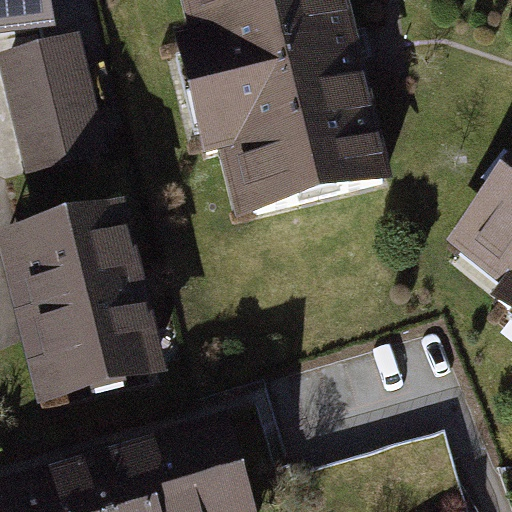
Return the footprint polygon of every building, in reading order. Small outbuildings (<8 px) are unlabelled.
[(352,59),(337,0),(201,0),(211,35),(180,43),(208,154),(238,147),(255,214),(383,182),(352,59)] [(0,38),(36,35),(29,1),(0,3),(0,38)] [(73,46),(9,61),(36,171),(99,155),(73,46)] [(511,174),(463,234),(511,273),(511,287),(499,303),(511,313),(511,174)] [(115,220),(22,243),(59,394),(90,387),(93,397),(124,389),(121,379),(152,372),(115,220)] [(247,511),(223,430),(0,495),(0,511),(247,511)]
